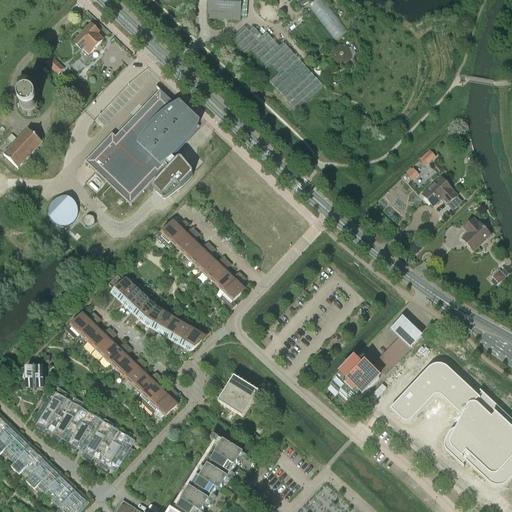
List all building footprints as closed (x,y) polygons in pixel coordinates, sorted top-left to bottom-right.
[(208,0),(208,18),(240,21),(241,0),(208,0)] [(348,31),(323,0),(317,0),(309,6),(336,40),(348,31)] [(92,27),(74,44),(87,56),(88,54),(89,55),(103,42),(97,36),(99,34),(92,27)] [(245,28),(231,40),(244,55),(249,50),(266,69),(270,66),(279,75),(270,83),(289,105),(293,108),(296,111),(302,106),(308,100),(323,87),(284,44),(280,48),(267,34),(262,38),(254,28),(249,32),(245,28)] [(334,52),(333,55),(333,58),(334,61),(336,63),(340,61),(342,61),(344,61),(346,61),(348,59),(349,57),(349,54),(349,52),(347,49),(344,48),(341,47),(338,48),(335,50),(334,52)] [(53,58),(46,65),(58,77),(65,69),(53,58)] [(113,136),(86,164),(131,206),(168,167),(166,165),(166,164),(171,169),(153,187),(153,188),(153,189),(153,190),(154,190),(154,191),(163,199),(163,200),(164,200),(165,200),(166,200),(166,199),(182,188),(182,187),(183,187),(183,186),(184,186),(184,185),(185,185),(192,177),(193,177),(193,176),(193,175),(193,174),(193,173),(192,173),(183,161),(182,161),(181,161),(181,160),(180,160),(179,161),(178,161),(176,163),(172,159),(173,159),(173,158),(174,158),(175,157),(176,156),(177,155),(178,154),(179,153),(180,153),(180,152),(181,151),(182,150),(183,149),(184,148),(184,147),(185,147),(185,146),(186,146),(186,145),(187,145),(187,144),(188,144),(188,143),(189,142),(189,141),(190,141),(190,140),(191,140),(191,139),(192,138),(192,137),(193,137),(193,136),(194,135),(194,134),(195,134),(195,133),(196,132),(198,128),(200,125),(178,105),(176,107),(157,89),(160,92),(116,139),(113,136)] [(20,105),(20,106),(20,107),(20,108),(21,109),(21,110),(22,111),(23,112),(24,113),(25,114),(26,114),(27,115),(29,115),(30,115),(32,114),(33,113),(34,113),(35,112),(36,111),(37,110),(37,109),(37,108),(37,107),(37,106),(37,105),(37,104),(37,103),(36,102),(35,101),(34,100),(33,99),(32,98),(31,98),(29,98),(27,98),(26,98),(25,99),(24,99),(23,100),(22,101),(21,102),(21,103),(21,104),(20,104),(20,105)] [(28,130),(4,156),(19,170),(43,145),(28,130)] [(428,153),(425,156),(431,163),(434,159),(428,153)] [(411,169),(405,175),(411,182),(418,176),(411,169)] [(441,179),(422,196),(433,208),(441,201),(447,207),(447,206),(457,197),(452,191),(441,179)] [(49,211),(49,213),(49,214),(49,215),(50,217),(50,219),(51,220),(51,221),(52,222),(53,223),(55,225),(56,226),(58,226),(59,227),(60,227),(61,228),(63,228),(64,228),(66,228),(67,227),(68,227),(70,226),(71,226),(72,225),(74,224),(75,223),(75,222),(76,221),(77,219),(77,218),(78,217),(78,215),(78,214),(78,213),(78,211),(78,210),(77,208),(77,207),(76,205),(75,204),(74,203),(72,201),(71,201),(70,200),(68,199),(67,199),(65,199),(64,199),(63,199),(61,199),(60,199),(59,199),(58,200),(56,201),(55,201),(54,202),(53,203),(52,205),(51,207),(50,208),(49,210),(49,211)] [(85,221),(84,223),(85,224),(86,226),(87,227),(89,228),(91,227),(93,227),(94,225),(95,223),(95,221),(94,220),(95,218),(93,217),(92,218),(90,217),(88,217),(87,218),(85,219),(85,221)] [(182,231),(188,225),(185,221),(178,227),(174,224),(163,235),(160,232),(154,238),(166,249),(171,244),(170,244),(182,231)] [(471,236),(465,241),(473,251),(489,237),(479,225),(478,226),(474,221),(465,229),(471,236)] [(186,235),(182,231),(170,244),(171,244),(178,251),(196,232),(193,229),(186,235)] [(196,232),(178,251),(186,259),(198,246),(194,243),(200,236),(196,232)] [(127,233),(121,243),(131,249),(137,240),(127,233)] [(198,246),(186,259),(194,266),(212,247),(208,244),(201,250),(198,246)] [(212,247),(194,266),(202,273),(213,261),(210,258),(215,250),(212,247)] [(213,261),(202,273),(210,281),(228,262),(224,259),(217,264),(213,261)] [(231,265),(228,262),(210,281),(217,288),(229,276),(226,273),(231,265)] [(494,280),(490,283),(495,288),(509,275),(504,270),(501,273),(499,271),(492,278),(494,280)] [(229,276),(217,288),(225,295),(225,296),(243,277),(240,274),(233,279),(229,276)] [(114,309),(134,288),(126,281),(124,283),(118,277),(109,286),(115,292),(112,295),(117,300),(112,307),(114,309)] [(225,296),(225,295),(220,300),(232,312),(237,306),(234,303),(245,291),(241,288),(247,280),(243,277),(225,296)] [(142,296),(141,296),(134,288),(114,309),(117,311),(123,306),(128,310),(142,296)] [(142,296),(128,310),(132,315),(128,322),(130,324),(150,303),(150,304),(154,299),(146,291),(141,296),(142,296)] [(156,310),(150,304),(150,303),(130,324),(132,326),(139,321),(144,326),(156,310)] [(156,310),(144,326),(150,330),(147,337),(150,339),(164,315),(156,310)] [(80,337),(98,318),(94,314),(87,320),(83,317),(72,328),(69,326),(64,331),(75,342),(80,337)] [(164,315),(150,339),(153,341),(158,334),(164,337),(174,320),(164,315)] [(101,321),(98,318),(80,337),(88,344),(99,332),(96,328),(101,321)] [(174,320),(164,337),(169,341),(166,348),(169,350),(173,343),(183,326),(183,325),(174,320)] [(186,320),(183,325),(183,326),(173,343),(178,346),(175,354),(178,355),(193,331),(196,326),(186,320)] [(401,340),(410,349),(421,338),(403,320),(392,331),(401,340)] [(99,332),(88,344),(96,351),(113,333),(110,329),(103,335),(99,332)] [(202,337),(193,331),(178,355),(186,360),(195,350),(211,333),(209,331),(202,337)] [(113,333),(96,351),(103,359),(115,347),(111,343),(117,336),(113,333)] [(401,340),(395,347),(404,355),(410,349),(401,340)] [(118,350),(115,347),(103,359),(111,366),(129,348),(126,344),(118,350)] [(395,347),(388,353),(397,362),(404,355),(395,347)] [(129,348),(111,366),(119,374),(131,362),(127,358),(133,351),(129,348)] [(388,353),(382,360),(391,369),(397,362),(388,353)] [(134,365),(131,362),(119,374),(127,381),(145,363),(141,359),(134,365)] [(382,360),(376,366),(385,375),(391,369),(382,360)] [(354,361),(331,384),(332,385),(334,383),(342,390),(338,394),(345,401),(349,397),(356,403),(354,405),(355,406),(379,379),(365,366),(363,369),(354,361)] [(145,363),(127,381),(135,389),(146,377),(143,373),(148,366),(145,363)] [(428,371),(390,412),(391,412),(391,411),(402,421),(403,422),(404,423),(405,423),(406,423),(407,423),(407,424),(408,423),(409,423),(410,423),(411,423),(411,422),(412,422),(412,421),(433,399),(434,399),(434,398),(435,398),(436,397),(437,397),(438,397),(439,397),(440,397),(441,398),(442,398),(462,418),(465,420),(461,429),(460,430),(459,430),(458,430),(457,430),(456,430),(455,430),(454,430),(454,431),(453,431),(452,431),(452,432),(451,432),(450,433),(450,434),(449,434),(449,435),(445,442),(445,443),(444,444),(444,445),(444,446),(444,447),(444,448),(445,449),(445,450),(446,451),(446,452),(447,452),(447,453),(464,468),(463,466),(466,462),(488,483),(489,484),(490,485),(491,485),(492,486),(493,486),(494,487),(495,487),(496,487),(497,487),(498,487),(499,487),(500,487),(501,487),(502,487),(503,486),(504,486),(505,486),(505,485),(506,485),(507,484),(508,484),(508,483),(511,478),(511,421),(499,410),(495,406),(480,392),(480,393),(482,394),(478,398),(448,370),(448,369),(447,369),(446,369),(446,368),(445,368),(444,367),(443,367),(442,367),(441,366),(440,366),(439,366),(438,366),(437,366),(436,367),(435,367),(434,367),(433,367),(433,368),(432,368),(431,368),(431,369),(430,369),(429,370),(428,371)] [(23,379),(23,380),(23,381),(23,382),(24,382),(24,383),(25,383),(26,384),(27,384),(27,390),(44,390),(43,370),(27,370),(27,376),(26,376),(25,377),(24,377),(24,378),(23,379)] [(150,380),(146,377),(135,389),(142,396),(160,377),(157,374),(150,380)] [(160,377),(142,396),(138,401),(145,409),(162,391),(158,388),(164,381),(160,377)] [(227,391),(252,407),(259,395),(234,379),(227,391)] [(165,395),(162,391),(145,409),(153,416),(158,411),(176,392),(172,389),(165,395)] [(46,431),(53,435),(73,403),(66,399),(68,395),(59,390),(56,395),(52,392),(33,423),(37,426),(36,428),(44,433),(46,431)] [(252,407),(227,391),(219,404),(244,420),(252,407)] [(179,396),(176,392),(158,411),(166,419),(178,407),(174,403),(179,396)] [(69,445),(88,414),(81,410),(84,405),(75,400),(73,403),(53,435),(50,440),(59,445),(62,440),(69,445)] [(77,450),(84,454),(105,422),(98,417),(99,414),(91,409),(88,414),(69,445),(67,448),(75,453),(77,450)] [(0,441),(14,428),(1,416),(2,416),(0,413),(0,441)] [(100,464),(119,432),(112,428),(114,426),(105,421),(105,422),(84,454),(82,459),(90,464),(93,459),(100,464)] [(0,441),(0,457),(3,454),(15,465),(15,466),(34,447),(25,439),(25,438),(23,436),(22,436),(14,428),(0,441)] [(121,430),(119,432),(100,464),(99,467),(107,472),(109,469),(116,474),(123,463),(124,465),(133,451),(131,450),(135,443),(127,438),(129,435),(121,430)] [(203,511),(208,505),(210,507),(214,502),(211,500),(216,491),(220,493),(226,483),(228,485),(233,479),(230,477),(241,459),(244,461),(246,459),(243,456),(243,455),(223,443),(200,479),(197,477),(189,490),(174,511),(203,511)] [(15,466),(15,465),(11,469),(19,476),(23,473),(30,480),(49,462),(41,454),(39,452),(34,447),(15,466)] [(30,480),(27,483),(35,491),(38,488),(45,495),(64,476),(54,467),(54,466),(52,464),(51,465),(49,462),(30,480)] [(64,476),(45,495),(60,510),(78,491),(70,483),(70,482),(68,480),(68,481),(64,476)] [(78,491),(60,510),(62,511),(82,511),(89,505),(88,504),(90,502),(85,497),(86,497),(83,495),(78,491)] [(138,511),(124,502),(117,511),(138,511)]
